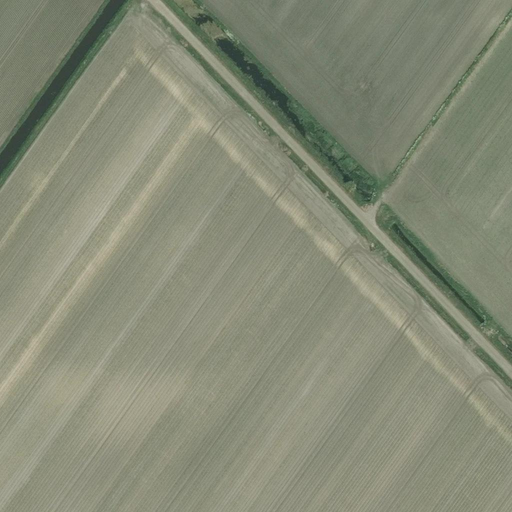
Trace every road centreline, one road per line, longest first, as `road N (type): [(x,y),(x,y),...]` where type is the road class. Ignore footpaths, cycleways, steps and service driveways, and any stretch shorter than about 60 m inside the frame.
road 1 (unclassified): [(511,367),(152,0)]
road 2 (track): [(106,0),(0,150)]
